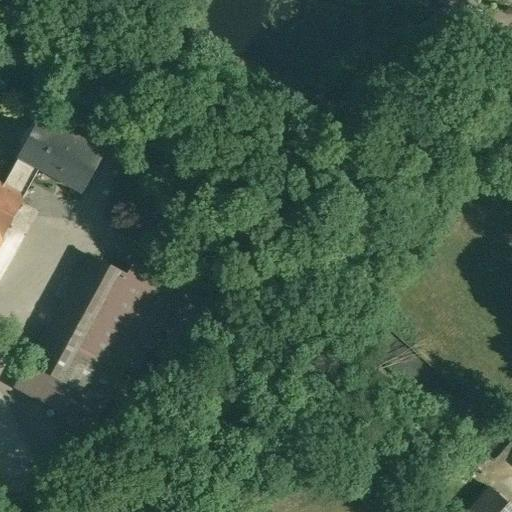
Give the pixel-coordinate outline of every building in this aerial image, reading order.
[(449,30),(432,44),(447,61),(464,47),(449,30)] [(103,153),(41,119),(4,185),(24,195),(40,166),(83,190),(103,153)] [(244,165),(199,149),(191,169),(236,185),(244,165)] [(4,185),(0,182),(0,241),(25,196),(24,195),(4,185)] [(89,255),(16,389),(57,411),(52,422),(85,440),(124,368),(133,373),(180,286),(136,262),(129,276),(89,255)] [(22,341),(13,336),(7,347),(16,352),(22,341)] [(511,511),(511,505),(491,487),(468,511),(511,511)]
